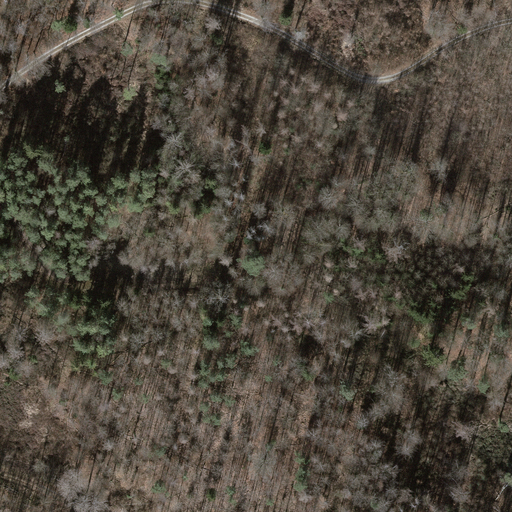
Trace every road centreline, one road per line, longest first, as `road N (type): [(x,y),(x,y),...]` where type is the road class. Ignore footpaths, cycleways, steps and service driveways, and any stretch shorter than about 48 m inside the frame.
road 1 (track): [(184,0),(266,23),(375,85),(459,36),(511,18)]
road 2 (track): [(0,93),(76,38),(144,4),(176,0)]
road 3 (track): [(0,199),(46,270),(72,281),(113,278)]
